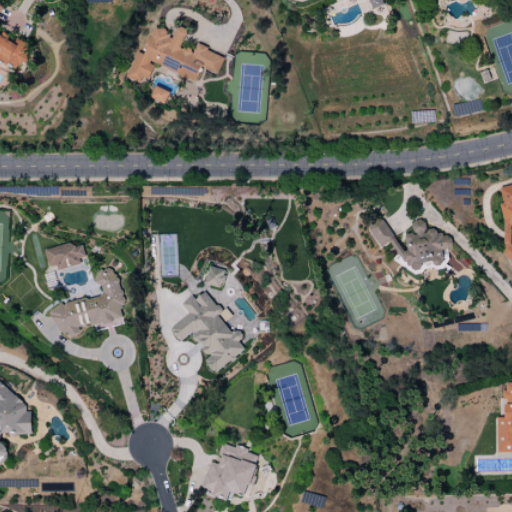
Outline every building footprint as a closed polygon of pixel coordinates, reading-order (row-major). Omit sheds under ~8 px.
[(383,4),(381,0),(367,0),(372,10),(383,4)] [(30,45),(16,40),(15,42),(0,37),(0,3),(0,2),(0,63),(16,68),(19,61),(24,62),(30,45)] [(126,79),(145,86),(153,63),(196,78),(200,68),(217,74),(224,56),(195,46),(193,51),(180,47),(186,30),(175,26),(173,34),(152,27),(143,54),(135,51),(126,79)] [(169,92),(155,86),(149,99),(163,105),(169,92)] [(511,184),(498,187),(501,202),(499,204),(503,226),(501,252),(511,264),(511,244),(510,244),(511,225),(511,184)] [(367,227),(379,248),(391,241),(410,273),(432,260),(435,266),(445,260),(441,252),(453,244),(448,235),(442,239),(434,226),(427,230),(420,218),(410,224),(413,230),(397,240),(383,217),(367,227)] [(82,243),(44,249),(48,269),(85,262),(82,243)] [(203,283),(218,288),(224,271),(209,266),(203,283)] [(48,312),(49,316),(63,337),(73,335),(87,325),(93,321),(100,320),(101,326),(108,325),(117,319),(121,318),(119,307),(124,304),(122,292),(119,288),(118,280),(110,268),(106,269),(92,278),(101,290),(102,296),(60,304),(48,312)] [(214,374),(244,349),(237,341),(239,339),(224,322),(231,316),(224,308),(220,311),(204,291),(194,299),(191,295),(180,304),(188,313),(169,330),(179,342),(189,334),(208,357),(203,362),(214,374)] [(0,464),(6,458),(6,448),(0,442),(0,434),(31,434),(30,412),(0,382),(0,464)] [(497,453),(511,452),(511,382),(503,383),(503,418),(496,418),(497,453)] [(225,501),(215,498),(216,496),(211,495),(213,491),(200,487),(206,473),(211,462),(217,465),(220,456),(218,456),(218,455),(217,454),(221,444),(222,445),(222,443),(234,448),(235,445),(239,446),(239,445),(243,447),(243,448),(247,449),(246,452),(257,456),(257,457),(253,464),(255,465),(254,468),(255,469),(253,476),(255,477),(252,486),(247,484),(242,497),(229,492),(225,501)]
